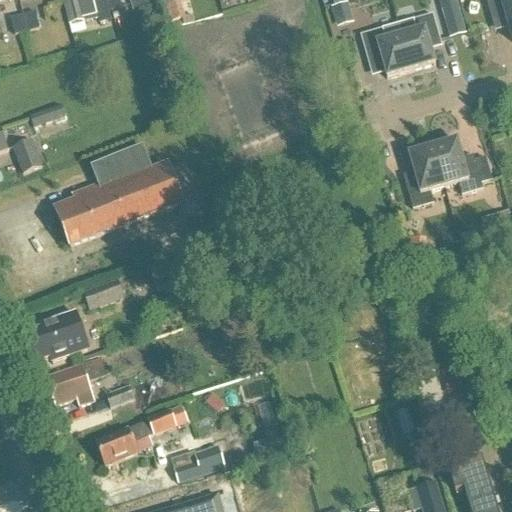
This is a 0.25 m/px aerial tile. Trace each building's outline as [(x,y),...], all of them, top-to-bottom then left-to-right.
[(20,7),(18,0),(0,0),(0,5),(10,3),(12,9),(20,7)] [(110,15),(106,0),(102,0),(80,6),(79,2),(64,6),(69,29),(98,22),(100,27),(112,24),(110,16),(110,15)] [(107,0),(106,0),(110,15),(120,13),(116,0),(107,0)] [(142,0),(130,4),(133,15),(156,9),(153,0),(142,0)] [(162,0),(165,11),(162,12),(166,29),(185,24),(182,11),(174,13),(173,9),(181,7),(179,0),(162,0)] [(330,0),(333,9),(349,5),(347,0),(330,0)] [(511,6),(510,0),(503,0),(486,5),(493,31),(507,27),(511,44),(511,6)] [(332,12),(337,32),(354,27),(348,7),(332,12)] [(23,22),(27,38),(42,35),(37,18),(23,22)] [(461,19),(444,24),(450,43),(467,39),(461,19)] [(397,30),(411,77),(435,70),(429,50),(440,47),(432,20),(397,30)] [(27,38),(23,22),(11,23),(16,41),(27,38)] [(411,77),(397,30),(360,41),(367,67),(381,63),(386,84),(411,77)] [(31,122),(35,133),(66,122),(62,111),(31,122)] [(13,153),(23,179),(43,172),(33,146),(13,153)] [(456,147),(432,154),(443,194),(458,190),(461,201),(482,195),(474,167),(463,170),(456,147)] [(142,153),(112,165),(92,173),(99,191),(72,202),(74,207),(55,214),(70,253),(183,209),(167,170),(151,176),(142,153)] [(443,194),(432,154),(408,160),(415,183),(404,186),(412,215),(433,209),(429,198),(443,194)] [(511,227),(509,216),(499,219),(503,234),(511,230),(511,227)] [(191,225),(190,226),(195,239),(196,239),(206,235),(201,222),(191,225)] [(408,243),(407,258),(423,259),(424,244),(408,243)] [(157,297),(167,293),(158,270),(148,274),(157,297)] [(83,298),(90,317),(125,305),(119,286),(83,298)] [(88,356),(82,338),(76,318),(39,331),(41,335),(24,341),(35,370),(51,364),(52,369),(88,356)] [(511,360),(496,365),(500,380),(511,376),(511,360)] [(103,374),(100,364),(81,370),(82,372),(47,384),(47,383),(46,384),(56,413),(76,406),(79,413),(95,408),(85,380),(103,374)] [(455,365),(440,370),(443,383),(459,379),(455,365)] [(110,414),(134,406),(130,393),(106,401),(110,414)] [(214,400),(208,407),(219,417),(225,410),(214,400)] [(182,413),(169,418),(148,427),(128,436),(128,435),(96,448),(106,473),(138,460),(134,450),(154,441),(154,442),(188,428),(182,413)] [(197,468),(175,475),(178,487),(224,473),(219,454),(195,461),(197,468)] [(496,511),(482,464),(448,474),(455,498),(464,495),(469,511),(496,511)] [(287,480),(293,499),(306,495),(300,476),(287,480)] [(421,511),(443,511),(436,489),(416,495),(421,511)] [(180,511),(221,511),(218,501),(180,511)]
